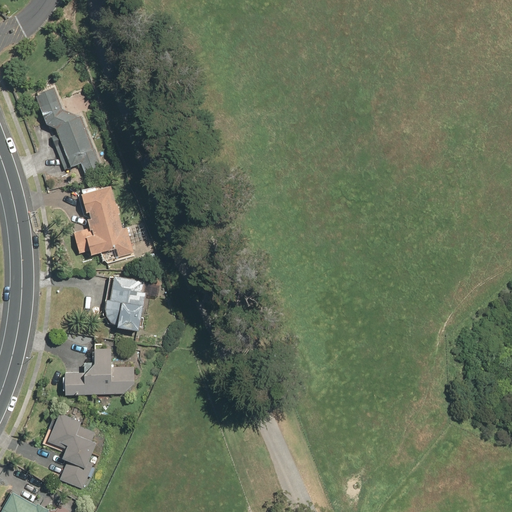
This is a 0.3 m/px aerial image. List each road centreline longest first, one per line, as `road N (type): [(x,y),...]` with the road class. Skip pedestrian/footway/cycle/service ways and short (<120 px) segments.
road 1 (track): [(307,511),(186,241),(101,33),(95,0)]
road 2 (tertiary): [(0,159),(19,240),(21,293),(0,391)]
